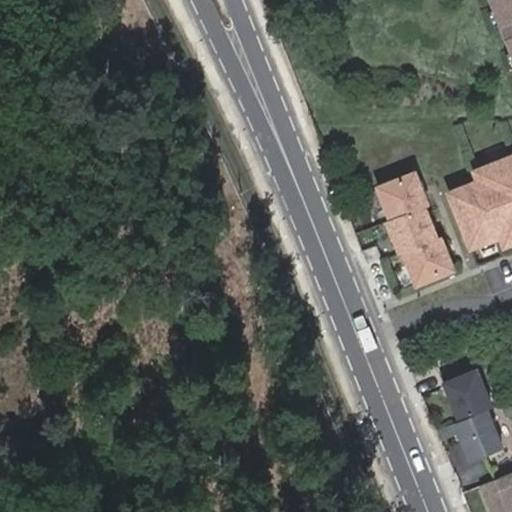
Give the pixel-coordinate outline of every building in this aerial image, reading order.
[(511,0),(488,0),(493,11),(498,25),(510,53),(511,57),(511,0)] [(493,11),(486,14),(491,28),(498,25),(493,11)] [(511,57),(510,53),(503,56),(509,70),(511,68),(511,57)] [(477,183),(448,195),(470,249),(478,246),(492,240),(500,237),(503,247),(511,243),(511,163),(510,164),(508,159),(473,173),(477,183)] [(426,208),(413,176),(377,190),(390,221),(387,223),(400,256),(403,254),(416,286),(452,271),(439,239),(435,240),(423,209),(426,208)] [(492,240),(478,246),(481,253),(495,247),(492,240)] [(443,383),(459,421),(487,410),(492,408),(476,371),(443,383)] [(454,423),(469,461),(502,447),(487,410),(459,421),(454,423)] [(511,511),(511,473),(482,485),(492,511),(511,511)]
